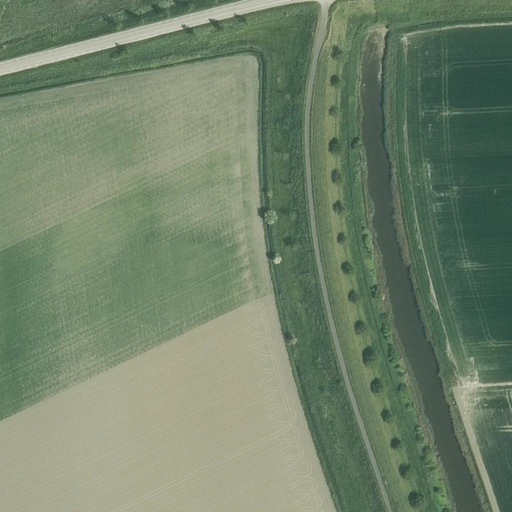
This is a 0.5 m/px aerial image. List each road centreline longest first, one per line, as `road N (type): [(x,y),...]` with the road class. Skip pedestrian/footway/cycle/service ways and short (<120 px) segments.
road 1 (unclassified): [(394,511),(316,246),(308,108),(326,0)]
road 2 (tertiary): [(0,67),(272,0)]
